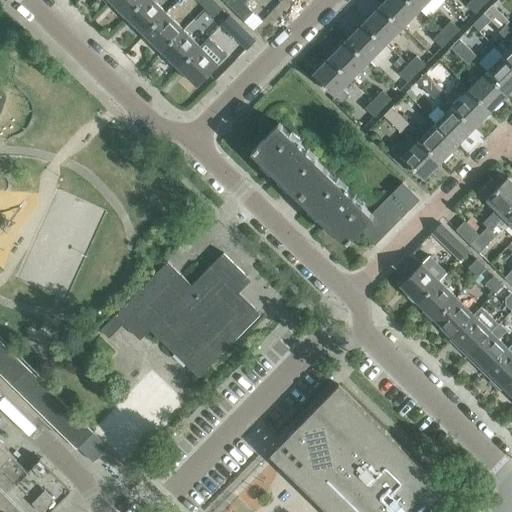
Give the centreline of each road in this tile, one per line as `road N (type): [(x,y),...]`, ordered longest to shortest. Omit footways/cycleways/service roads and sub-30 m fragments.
road 1 (unclassified): [(511,481),(343,305)]
road 2 (unclassified): [(343,305),(511,146)]
road 3 (unclassified): [(343,305),(183,147)]
road 4 (unclassified): [(183,147),(31,0)]
road 5 (unclassified): [(183,147),(327,0)]
